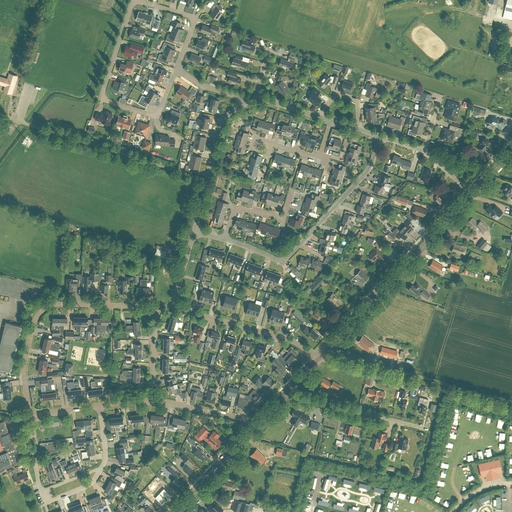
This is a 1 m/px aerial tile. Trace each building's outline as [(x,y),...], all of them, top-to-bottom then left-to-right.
[(214,17),(218,20),(222,14),(221,13),(221,12),(222,12),(223,11),(223,9),(223,7),(222,6),(220,4),(219,6),(214,2),(210,8),(213,10),(209,15),(213,18),(214,17)] [(137,20),(152,25),(155,17),(152,16),(139,12),(137,20)] [(174,24),(171,32),(181,35),(182,33),(183,33),(184,30),(178,28),(178,27),(180,23),(173,20),(172,23),(174,24)] [(200,31),(210,35),(211,31),(217,33),(219,28),(211,25),(210,28),(203,25),(200,31)] [(145,31),(139,29),(138,31),(131,29),(129,36),(139,39),(140,35),(143,36),(145,31)] [(165,39),(171,42),(173,39),(179,41),(181,38),(180,38),(181,35),(171,32),(170,34),(168,33),(165,39)] [(198,39),(195,46),(203,49),(204,45),(207,46),(208,43),(198,39)] [(211,43),(213,44),(209,53),(215,55),(220,43),(212,40),(211,43)] [(243,50),(253,53),(255,47),(248,45),(249,42),(243,40),(241,46),(244,47),(243,50)] [(164,49),(163,52),(173,56),(174,53),(175,53),(176,50),(170,48),(172,45),(164,42),(162,48),(164,49)] [(138,57),(137,53),(137,52),(142,53),(144,48),(134,45),(132,48),(126,46),(123,54),(132,57),(132,58),(135,58),(136,57),(138,57)] [(157,60),(165,63),(166,60),(171,62),(172,59),(172,58),(173,56),(163,52),(162,55),(160,54),(157,60)] [(192,53),(189,60),(198,64),(201,57),(192,53)] [(211,64),(213,59),(205,55),(203,60),(211,64)] [(236,66),(246,69),(248,63),(242,61),(243,57),(236,55),(235,59),(233,58),(231,65),(235,67),(236,66)] [(279,65),(291,69),(294,63),(281,59),(279,65)] [(121,73),(122,73),(123,73),(125,73),(125,71),(130,73),(134,63),(127,61),(126,64),(121,63),(120,66),(119,66),(118,66),(117,67),(117,68),(118,69),(119,69),(118,71),(119,72),(121,73)] [(155,73),(165,76),(167,71),(162,69),(163,66),(155,63),(153,68),(156,70),(155,73)] [(228,82),(239,85),(241,79),(235,77),(236,74),(228,71),(227,75),(228,75),(226,80),(228,81),(228,82)] [(0,76),(0,83),(3,85),(5,86),(3,91),(10,93),(12,94),(12,92),(17,78),(18,76),(15,75),(9,73),(7,79),(5,78),(0,76)] [(149,79),(157,82),(158,79),(163,81),(165,76),(155,73),(154,75),(151,74),(149,79)] [(277,88),(282,95),(289,90),(282,80),(283,76),(277,74),(276,78),(278,78),(278,80),(279,83),(275,85),(278,88),(277,88)] [(318,83),(324,88),(330,81),(332,82),(336,84),(338,77),(334,76),(334,77),(330,76),(329,77),(325,74),(320,80),(321,80),(318,83)] [(208,75),(206,80),(216,84),(218,78),(211,75),(211,76),(208,75)] [(115,81),(112,88),(118,90),(118,91),(119,92),(119,93),(120,93),(121,92),(122,91),(122,90),(126,91),(128,83),(126,83),(127,80),(119,77),(118,82),(115,81)] [(342,87),(350,90),(352,83),(344,80),(344,78),(341,77),(339,83),(342,84),(342,87)] [(376,92),(378,88),(371,86),(372,84),(367,82),(365,89),(368,90),(366,95),(372,97),(372,95),(375,96),(378,97),(379,92),(376,92)] [(147,95),(156,100),(159,95),(154,92),(155,90),(148,85),(145,90),(148,92),(147,95)] [(189,91),(181,86),(176,93),(186,99),(190,93),(194,95),(195,92),(190,89),(189,91)] [(316,95),(319,91),(314,87),(311,91),(308,95),(309,95),(307,98),(316,106),(321,99),(316,95)] [(419,105),(429,108),(431,102),(428,101),(429,98),(431,99),(432,95),(421,92),(420,95),(416,94),(415,99),(421,100),(419,105)] [(139,100),(147,105),(149,102),(153,105),(156,100),(147,95),(146,98),(142,96),(139,100)] [(206,104),(218,107),(219,101),(211,98),(211,102),(207,101),(206,104)] [(446,108),(447,108),(444,117),(455,120),(460,104),(448,101),(446,108)] [(365,108),(366,115),(375,114),(375,110),(378,109),(378,103),(372,104),(372,107),(367,108),(365,108)] [(208,110),(216,112),(218,107),(206,104),(206,106),(209,107),(208,110)] [(414,113),(422,115),(423,113),(427,114),(429,108),(419,105),(418,109),(415,108),(414,113)] [(473,106),(471,113),(478,115),(480,108),(473,106)] [(169,121),(176,124),(179,117),(180,113),(172,110),(170,115),(167,114),(164,119),(169,121)] [(107,111),(105,112),(105,111),(104,115),(97,113),(95,119),(102,122),(101,122),(109,125),(113,114),(109,113),(108,112),(107,111)] [(386,126),(393,128),(396,117),(391,116),(392,113),(387,112),(385,120),(388,121),(386,126)] [(373,120),(373,124),(380,123),(379,117),(376,117),(375,114),(366,115),(366,121),(373,120)] [(413,125),(423,128),(425,122),(426,123),(427,119),(421,117),(421,118),(413,115),(412,120),(414,121),(413,125)] [(117,125),(121,126),(123,127),(124,127),(128,128),(131,120),(130,120),(130,119),(128,118),(127,119),(119,116),(117,125)] [(393,128),(399,129),(400,125),(403,126),(406,118),(401,116),(400,119),(396,117),(393,128)] [(504,126),(505,126),(507,124),(506,122),(504,120),(501,121),(500,120),(493,118),(492,120),(489,118),(488,118),(486,120),(487,125),(489,127),(489,128),(491,128),(491,127),(492,127),(495,124),(501,130),(504,126)] [(261,132),(262,132),(265,122),(259,120),(258,123),(253,122),(251,129),(261,132)] [(148,125),(139,122),(136,132),(146,136),(149,127),(148,125)] [(262,132),(268,134),(269,130),(273,131),(275,124),(271,123),(265,122),(262,132)] [(275,132),(286,136),(289,125),(283,123),(282,127),(278,125),(275,132)] [(88,131),(94,133),(96,127),(92,126),(92,125),(90,124),(88,131)] [(286,136),(296,139),(299,130),(295,128),(295,127),(289,125),(286,136)] [(408,134),(415,136),(416,133),(421,135),(423,128),(413,125),(412,130),(409,129),(408,134)] [(447,129),(446,131),(443,130),(441,137),(444,138),(444,140),(450,142),(452,135),(458,137),(461,128),(450,125),(449,129),(447,129)] [(122,137),(128,139),(131,132),(125,130),(122,137)] [(194,141),(205,144),(206,137),(197,135),(197,132),(194,131),(193,136),(195,136),(194,141)] [(236,140),(245,143),(246,140),(248,133),(241,131),(239,135),(238,134),(236,140)] [(301,145),(307,147),(311,136),(300,133),(298,140),(302,141),(301,145)] [(164,136),(161,136),(161,135),(156,134),(155,144),(160,145),(160,146),(174,147),(175,140),(169,139),(169,136),(164,136)] [(307,147),(313,149),(315,145),(318,146),(321,139),(317,138),(316,138),(311,136),(307,147)] [(493,144),(485,137),(480,143),(481,144),(477,148),(482,152),(485,149),(486,147),(488,150),(493,144)] [(327,148),(338,151),(341,140),(335,138),(333,142),(329,141),(327,148)] [(234,151),(242,154),(244,147),(245,143),(236,140),(234,147),(235,147),(234,151)] [(144,141),(142,147),(149,150),(151,143),(144,141)] [(190,150),(193,151),(194,148),(203,150),(205,144),(194,141),(193,146),(191,145),(190,150)] [(349,147),(347,153),(358,156),(360,150),(361,146),(355,144),(353,148),(349,147)] [(190,161),(200,163),(202,157),(192,155),(193,152),(189,151),(188,156),(191,156),(190,161)] [(344,163),(351,165),(352,161),(356,162),(358,156),(347,153),(344,163)] [(249,163),(258,166),(259,163),(260,163),(262,156),(255,154),(253,158),(251,157),(249,163)] [(276,164),(283,166),(285,157),(282,156),(275,154),(273,161),(277,163),(276,164)] [(400,165),(402,159),(400,159),(401,157),(394,155),(391,162),(400,165)] [(283,166),(289,168),(289,167),(293,168),(296,160),(289,158),(285,157),(283,166)] [(402,168),(409,170),(411,162),(402,159),(400,165),(403,166),(402,168)] [(185,170),(188,170),(189,167),(199,170),(200,163),(190,161),(189,166),(186,165),(185,170)] [(248,174),(256,177),(258,170),(257,169),(258,166),(249,163),(248,170),(249,170),(248,174)] [(302,175),(309,177),(312,168),(308,167),(308,166),(301,164),(299,172),(303,173),(302,175)] [(332,173),(342,176),(344,170),(345,171),(346,166),(339,164),(338,168),(334,167),(332,173)] [(309,177),(315,178),(315,177),(319,178),(322,170),(315,168),(312,168),(309,177)] [(426,184),(431,186),(432,179),(429,178),(431,171),(423,169),(420,178),(427,181),(426,184)] [(406,179),(412,181),(415,174),(408,172),(406,179)] [(328,183),(338,186),(339,182),(340,183),(342,176),(332,173),(331,175),(328,183)] [(381,185),(390,187),(391,188),(392,185),(387,183),(389,177),(381,174),(377,186),(380,186),(381,185)] [(511,187),(508,184),(502,191),(509,197),(511,194),(510,192),(511,189),(511,187)] [(380,186),(377,186),(376,185),(373,192),(381,194),(383,188),(385,188),(384,189),(385,190),(388,191),(390,187),(381,185),(380,186)] [(438,202),(441,205),(446,201),(438,193),(437,194),(434,192),(434,191),(431,189),(427,194),(430,196),(433,199),(437,203),(438,202)] [(246,202),(249,191),(243,190),(242,193),(238,192),(236,199),(246,202)] [(246,202),(253,204),(254,200),(258,201),(260,194),(256,193),(255,193),(249,191),(246,202)] [(271,205),(274,194),(268,192),(266,196),(263,195),(260,202),(270,205),(271,205)] [(271,205),(277,207),(278,203),(282,204),(284,197),(285,195),(282,194),(280,196),(274,194),(271,205)] [(304,203),(315,206),(317,200),(319,196),(312,194),(310,198),(307,196),(305,203),(304,203)] [(363,194),(359,205),(362,206),(363,204),(370,206),(371,203),(369,203),(371,196),(363,194)] [(395,200),(399,201),(398,202),(407,205),(409,199),(396,196),(395,200)] [(216,211),(225,214),(226,210),(226,211),(228,203),(218,200),(217,204),(216,204),(218,205),(216,211)] [(301,213),(308,215),(309,211),(313,212),(315,206),(304,203),(301,213)] [(355,211),(363,214),(365,208),(369,209),(370,206),(363,204),(362,206),(359,205),(357,204),(355,211)] [(413,213),(425,217),(427,211),(423,210),(424,208),(415,205),(413,213)] [(503,212),(495,206),(493,208),(489,205),(485,210),(491,216),(495,213),(499,216),(503,212)] [(214,222),(222,224),(224,217),(225,214),(216,211),(214,217),(216,218),(214,222)] [(406,215),(411,221),(414,218),(408,212),(406,215)] [(345,224),(348,224),(352,226),(353,223),(350,222),(353,216),(345,213),(341,225),(344,225),(345,224)] [(296,215),(295,219),(291,218),(289,224),(299,227),(301,221),(302,222),(303,217),(296,215)] [(237,229),(243,231),(246,222),(243,221),(243,220),(236,218),(234,225),(238,227),(237,229)] [(469,223),(468,224),(475,231),(477,228),(483,234),(488,229),(480,221),(478,223),(472,218),(468,222),(469,223)] [(402,228),(409,235),(414,230),(411,227),(413,224),(408,219),(404,223),(406,224),(402,228)] [(243,231),(250,232),(250,231),(254,232),(257,224),(250,222),(249,223),(246,222),(243,231)] [(261,233),(267,235),(270,226),(267,225),(267,224),(260,222),(257,230),(261,231),(261,233)] [(337,231),(345,233),(347,227),(348,224),(345,224),(344,225),(341,225),(339,224),(337,231)] [(267,235),(273,237),(274,235),(278,236),(280,229),(273,226),(273,227),(270,226),(267,235)] [(401,236),(405,239),(409,235),(402,228),(399,230),(397,227),(392,232),(399,239),(401,236)] [(386,235),(392,240),(395,237),(389,231),(386,235)] [(327,243),(330,244),(331,241),(332,242),(335,235),(327,233),(323,244),(326,245),(327,243)] [(477,245),(485,251),(490,245),(488,243),(483,238),(477,245)] [(329,246),(334,248),(334,246),(330,244),(327,243),(326,245),(323,244),(321,243),(319,250),(323,252),(322,254),(328,256),(329,253),(327,253),(329,246)] [(452,250),(456,251),(456,252),(464,255),(464,254),(467,247),(461,245),(461,246),(454,244),(452,250)] [(167,252),(157,248),(155,254),(157,255),(163,257),(165,257),(166,254),(167,252)] [(212,256),(215,257),(217,250),(210,248),(208,255),(209,255),(208,259),(211,260),(212,256)] [(381,253),(376,248),(375,250),(374,249),(367,256),(373,262),(377,258),(383,264),(388,259),(382,252),(381,253)] [(218,261),(221,262),(222,259),(224,252),(217,250),(215,257),(219,258),(218,261)] [(230,262),(234,263),(236,256),(230,254),(227,261),(226,264),(229,265),(230,262)] [(236,268),(239,269),(240,266),(241,266),(243,259),(236,256),(234,263),(237,264),(236,268)] [(301,257),(298,264),(305,266),(306,264),(308,265),(309,262),(311,263),(312,260),(301,257)] [(309,262),(308,265),(317,268),(317,269),(321,271),(324,263),(319,261),(320,260),(313,258),(312,260),(311,263),(309,262)] [(429,266),(439,273),(443,266),(433,260),(429,266)] [(249,271),(252,272),(255,265),(248,263),(246,270),(245,273),(248,274),(249,271)] [(197,271),(204,273),(205,269),(209,270),(210,267),(206,266),(199,264),(197,271)] [(254,277),(257,278),(259,275),(262,268),(255,265),(252,272),(256,274),(254,277)] [(355,276),(363,283),(368,277),(360,270),(355,276)] [(202,280),(206,280),(207,277),(203,276),(204,273),(197,271),(195,278),(202,280)] [(268,279),(271,280),(274,273),(267,271),(264,278),(265,278),(263,281),(266,283),(268,279)] [(66,290),(73,291),(73,285),(78,285),(79,280),(81,280),(81,273),(75,273),(75,279),(67,278),(66,290)] [(83,291),(90,292),(90,281),(98,281),(99,274),(91,273),(91,276),(83,276),(82,286),(83,286),(83,291)] [(273,285),(276,286),(278,283),(280,276),(274,273),(271,280),(275,282),(273,285)] [(130,277),(126,277),(126,280),(120,280),(120,282),(118,282),(118,287),(120,287),(120,293),(126,293),(126,283),(130,283),(130,277)] [(318,277),(317,278),(309,286),(314,291),(322,282),(323,281),(318,277)] [(421,294),(426,299),(430,295),(423,289),(417,283),(414,286),(412,284),(407,289),(414,295),(416,297),(419,295),(421,294)] [(208,291),(202,289),(203,287),(200,286),(199,290),(201,291),(202,291),(201,293),(199,299),(205,301),(208,291)] [(9,295),(10,291),(6,291),(5,295),(3,294),(2,299),(6,300),(6,299),(10,300),(11,296),(9,295)] [(211,303),(214,292),(213,292),(208,291),(205,301),(211,303)] [(327,299),(330,302),(338,310),(344,303),(332,293),(327,299)] [(230,301),(232,297),(226,296),(223,306),(229,307),(230,301)] [(235,309),(238,299),(232,297),(230,301),(229,307),(235,309)] [(252,314),(255,304),(249,302),(246,312),(252,314)] [(258,316),(261,305),(255,304),(252,314),(258,316)] [(276,321),(278,310),(272,309),(270,319),(276,321)] [(282,322),(284,312),(278,310),(276,321),(282,322)] [(298,314),(296,316),(303,322),(305,320),(298,314)] [(169,324),(175,325),(176,321),(179,322),(180,320),(176,319),(171,317),(169,324)] [(329,324),(323,319),(320,322),(319,321),(316,324),(320,327),(324,330),(329,324)] [(0,369),(11,372),(22,326),(5,321),(0,342),(0,369)] [(126,329),(140,328),(140,321),(133,321),(134,325),(126,326),(126,329)] [(173,332),(176,333),(177,330),(173,329),(175,325),(169,324),(167,331),(173,332)] [(198,337),(201,338),(202,333),(201,332),(202,328),(195,326),(193,332),(199,333),(198,337)] [(306,326),(302,331),(307,336),(308,334),(314,339),(319,334),(312,329),(310,331),(306,326)] [(90,331),(86,331),(85,339),(94,340),(94,337),(90,336),(90,331)] [(212,348),(217,349),(219,342),(219,341),(221,337),(219,336),(219,333),(212,331),(210,337),(213,337),(213,338),(214,340),(212,348)] [(230,351),(233,352),(235,344),(234,344),(236,338),(228,336),(226,342),(232,343),(230,351)] [(374,344),(363,336),(358,342),(360,344),(359,345),(362,347),(362,346),(364,347),(363,348),(368,352),(374,344)] [(45,338),(43,344),(58,348),(59,344),(50,342),(51,339),(45,338)] [(241,348),(242,348),(241,351),(247,353),(250,342),(243,340),(241,348)] [(257,358),(260,361),(265,356),(262,354),(261,354),(262,352),(264,352),(265,347),(258,345),(255,355),(259,356),(257,358)] [(382,347),(380,353),(395,357),(397,351),(382,347)] [(277,359),(282,363),(283,364),(286,361),(290,365),(297,359),(294,356),(296,353),(291,349),(283,357),(280,355),(277,359)] [(236,350),(235,355),(234,355),(232,360),(236,361),(237,356),(239,356),(240,351),(236,350)] [(270,352),(276,358),(278,355),(272,350),(270,352)] [(276,373),(281,378),(286,372),(284,369),(285,367),(282,364),(282,363),(277,359),(276,359),(275,358),(271,363),(276,367),(272,372),(275,375),(276,373)] [(40,359),(40,366),(52,368),(55,368),(56,364),(49,363),(48,364),(47,364),(47,360),(40,359)] [(73,364),(66,363),(64,374),(71,376),(73,364)] [(257,375),(253,380),(257,383),(258,382),(261,379),(257,375)] [(365,383),(371,384),(373,377),(370,376),(370,375),(367,375),(365,383)] [(263,383),(270,390),(276,383),(268,377),(263,383)] [(96,395),(94,378),(94,381),(91,382),(92,390),(88,390),(89,396),(96,395)] [(94,378),(96,395),(103,394),(102,388),(100,389),(99,386),(98,386),(98,382),(101,381),(100,378),(94,378)] [(166,380),(168,386),(173,385),(172,381),(176,380),(175,378),(172,379),(171,378),(166,380)] [(329,386),(337,390),(340,385),(333,381),(332,383),(323,378),(320,383),(324,385),(324,386),(327,388),(329,386)] [(50,399),(48,381),(48,379),(41,380),(41,386),(45,385),(46,393),(42,394),(40,395),(40,398),(43,398),(43,399),(50,399)] [(48,381),(50,399),(57,398),(56,392),(53,392),(53,389),(52,389),(51,384),(54,384),(54,381),(48,381)] [(67,391),(68,399),(75,398),(73,382),(67,382),(67,388),(71,387),(71,390),(67,391)] [(6,383),(0,384),(1,388),(2,388),(4,399),(5,399),(5,401),(6,402),(10,402),(11,400),(11,398),(12,398),(10,387),(7,387),(6,383)] [(74,384),(75,397),(82,396),(81,389),(78,389),(77,386),(79,386),(79,383),(74,384)] [(419,386),(413,384),(409,394),(415,396),(419,386)] [(175,392),(176,395),(181,393),(180,388),(174,389),(173,385),(168,386),(169,393),(175,392)] [(228,386),(226,394),(232,395),(236,396),(238,388),(228,386)] [(190,398),(195,399),(196,398),(201,399),(203,393),(200,392),(201,389),(193,387),(190,398)] [(371,399),(377,401),(378,397),(383,398),(385,392),(380,391),(373,389),(372,389),(369,388),(367,395),(372,396),(371,399)] [(237,405),(246,407),(247,404),(249,404),(252,400),(257,405),(263,398),(254,389),(248,396),(247,395),(244,398),(239,397),(237,405)] [(399,406),(405,408),(406,401),(403,400),(405,391),(401,390),(398,400),(400,400),(399,406)] [(206,401),(214,403),(215,397),(216,392),(208,391),(207,395),(206,401)] [(223,396),(221,404),(230,406),(232,395),(226,394),(226,396),(223,396)] [(433,397),(428,395),(427,399),(420,397),(418,405),(420,406),(418,411),(424,413),(427,401),(431,402),(433,397)] [(310,418),(294,409),(290,415),(294,417),(291,423),(296,426),(300,420),(306,424),(310,418)] [(136,415),(138,428),(141,428),(140,421),(143,420),(144,422),(146,423),(147,417),(143,417),(142,414),(136,415)] [(114,437),(114,440),(119,439),(118,431),(116,417),(110,418),(111,425),(114,424),(114,427),(115,427),(116,437),(114,437)] [(174,426),(178,427),(180,418),(173,417),(173,420),(169,419),(167,427),(173,429),(174,426)] [(181,430),(187,432),(189,424),(185,423),(186,420),(180,418),(178,427),(182,427),(181,430)] [(83,421),(84,428),(87,428),(87,431),(86,431),(86,436),(93,435),(92,430),(91,427),(92,427),(91,420),(83,421)] [(309,428),(320,431),(321,424),(319,423),(319,422),(311,420),(309,428)] [(20,463),(12,441),(14,441),(11,432),(9,433),(4,421),(0,422),(0,472),(5,470),(4,469),(12,466),(20,463)] [(75,430),(76,436),(79,436),(78,433),(81,432),(81,429),(84,428),(83,421),(76,421),(77,429),(77,430),(75,430)] [(347,424),(346,428),(345,428),(344,432),(351,434),(353,426),(347,424)] [(200,441),(201,439),(203,437),(216,449),(219,445),(218,444),(221,441),(217,438),(219,435),(214,430),(211,434),(203,427),(196,434),(194,436),(200,441)] [(377,437),(376,440),(373,440),(371,448),(377,449),(378,441),(383,442),(384,440),(385,441),(387,435),(385,434),(379,432),(378,437),(377,437)] [(86,445),(86,448),(94,447),(93,440),(86,440),(86,438),(77,439),(78,446),(86,445)] [(400,444),(396,443),(394,449),(398,450),(399,448),(408,450),(408,449),(409,449),(409,448),(410,447),(409,446),(410,440),(401,438),(400,444)] [(40,443),(41,453),(47,452),(57,451),(56,441),(48,442),(44,443),(40,443)] [(120,447),(117,447),(118,454),(125,453),(128,453),(127,448),(128,447),(127,443),(120,444),(120,447)] [(198,458),(201,461),(206,456),(201,451),(203,449),(198,444),(196,447),(197,448),(193,453),(195,455),(195,456),(195,457),(197,459),(198,459),(198,458)] [(84,458),(84,462),(90,461),(90,457),(88,457),(88,455),(95,454),(94,447),(86,448),(86,451),(82,452),(82,458),(84,458)] [(276,454),(281,456),(281,455),(286,456),(287,450),(277,448),(276,454)] [(250,456),(259,464),(265,458),(261,455),(262,454),(257,449),(250,456)] [(125,453),(118,454),(119,461),(125,460),(125,463),(134,462),(133,456),(125,458),(125,453)] [(184,453),(180,457),(185,462),(188,459),(189,458),(184,453)] [(72,463),(74,470),(81,468),(78,461),(81,460),(78,454),(72,457),(74,462),(72,463)] [(45,466),(48,472),(55,470),(54,466),(58,464),(56,458),(51,460),(52,463),(45,466)] [(502,472),(499,458),(478,463),(481,477),(485,476),(485,480),(499,477),(498,473),(502,472)] [(65,466),(67,473),(74,470),(72,463),(68,465),(66,459),(60,462),(62,467),(65,466)] [(187,465),(183,469),(189,474),(192,470),(190,468),(193,464),(188,459),(185,462),(184,463),(187,465)] [(169,465),(166,468),(169,471),(176,477),(176,478),(175,477),(175,478),(173,476),(172,476),(170,478),(170,479),(172,481),(177,486),(181,482),(178,480),(181,476),(179,474),(179,475),(175,471),(172,468),(171,466),(170,467),(169,465)] [(48,472),(51,479),(55,477),(58,480),(61,475),(64,474),(61,467),(58,469),(59,472),(56,473),(55,470),(48,472)] [(115,478),(123,482),(125,478),(122,477),(124,474),(127,476),(128,474),(129,475),(130,473),(130,472),(129,472),(126,469),(125,471),(117,467),(115,469),(114,468),(111,473),(116,476),(115,478)] [(107,485),(114,488),(116,485),(119,487),(122,483),(116,480),(115,482),(110,480),(107,485)] [(223,487),(232,490),(233,489),(234,489),(235,486),(233,485),(234,483),(229,481),(228,483),(223,482),(221,486),(223,486),(223,487)] [(117,495),(119,491),(114,488),(107,485),(104,490),(110,493),(108,496),(113,498),(116,494),(117,495)] [(164,488),(159,493),(167,500),(172,495),(164,488)] [(233,497),(244,500),(246,493),(234,490),(233,497)] [(159,493),(154,498),(162,505),(167,500),(159,493)] [(94,497),(97,504),(100,503),(102,506),(107,505),(104,498),(101,499),(100,495),(94,497)] [(143,495),(138,501),(142,505),(147,499),(143,495)] [(87,504),(90,511),(98,508),(97,504),(94,497),(89,499),(90,503),(87,504)] [(231,509),(239,511),(238,511),(248,511),(249,510),(252,511),(253,507),(258,508),(259,504),(250,502),(250,503),(235,499),(231,509)] [(80,501),(75,503),(78,511),(81,510),(81,511),(87,511),(85,505),(82,507),(80,501)] [(68,511),(78,511),(75,503),(69,505),(71,511),(68,511)] [(216,511),(220,511),(223,510),(219,506),(217,508),(211,503),(207,508),(211,511),(215,511),(216,511)]
